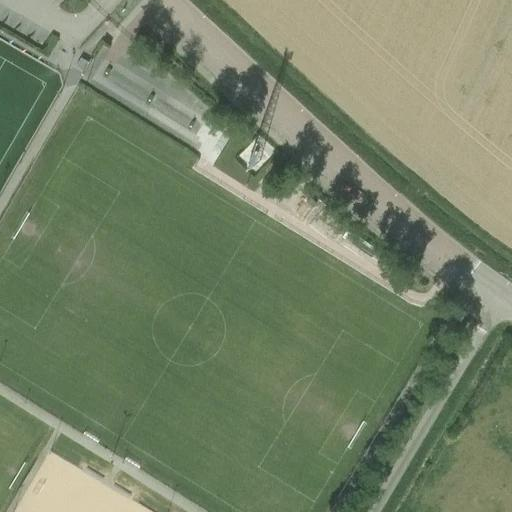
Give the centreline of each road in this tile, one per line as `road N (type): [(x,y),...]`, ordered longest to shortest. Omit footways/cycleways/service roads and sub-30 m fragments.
road 1 (tertiary): [(494,282),(403,216),(167,0)]
road 2 (unclassified): [(360,511),(494,282)]
